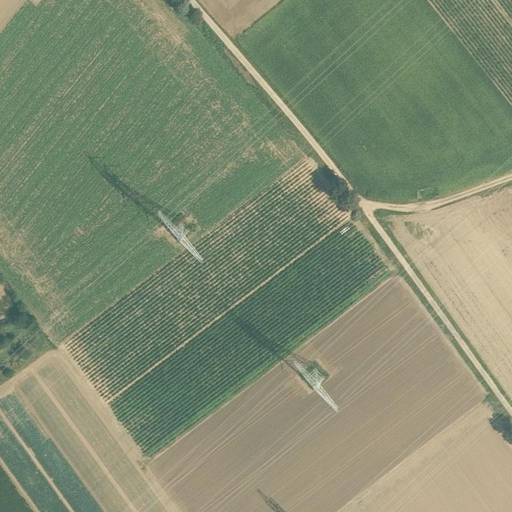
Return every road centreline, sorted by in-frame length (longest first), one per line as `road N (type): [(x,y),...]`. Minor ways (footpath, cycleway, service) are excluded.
road 1 (unclassified): [(511,417),(362,207),(187,0)]
road 2 (track): [(511,177),(434,204),(362,207)]
